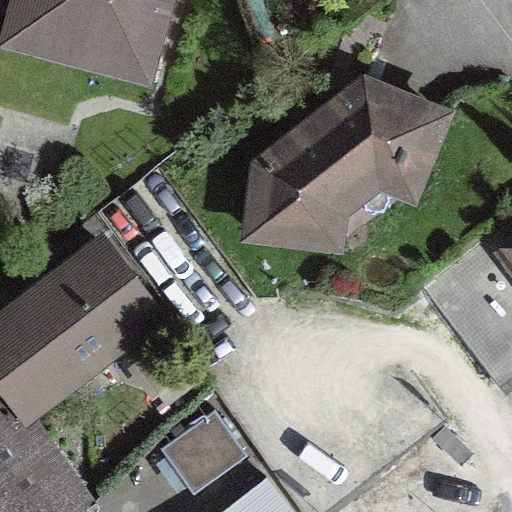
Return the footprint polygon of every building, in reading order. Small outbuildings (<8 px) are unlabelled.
[(151,62),(167,0),(16,0),(10,25),(151,62)] [(444,115),(375,87),(369,102),(349,95),(258,166),(251,233),(336,242),(341,196),(395,155),(423,166),(444,115)] [(511,249),(509,252),(496,235),(425,289),(499,384),(511,373),(511,249)] [(122,348),(159,320),(95,239),(0,310),(0,376),(21,402),(111,334),(122,348)] [(0,511),(81,511),(96,502),(21,402),(0,376),(0,511)] [(193,492),(247,454),(214,408),(160,446),(193,492)] [(293,511),(266,476),(219,511),(293,511)]
